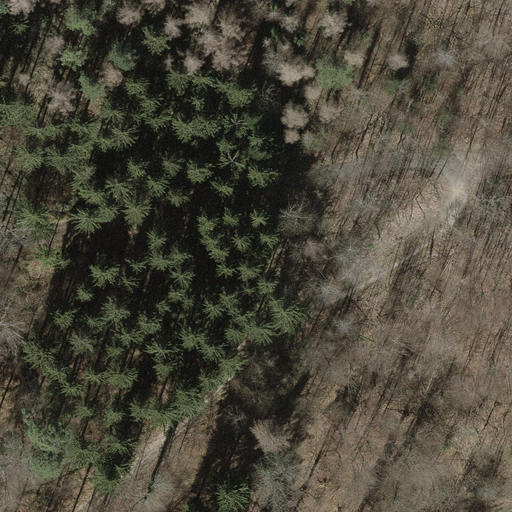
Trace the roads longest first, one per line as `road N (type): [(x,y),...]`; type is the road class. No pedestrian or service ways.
road 1 (track): [(451,164),(467,198),(435,237),(381,275),(297,315),(212,380),(85,511)]
road 2 (track): [(511,161),(403,156),(0,248)]
